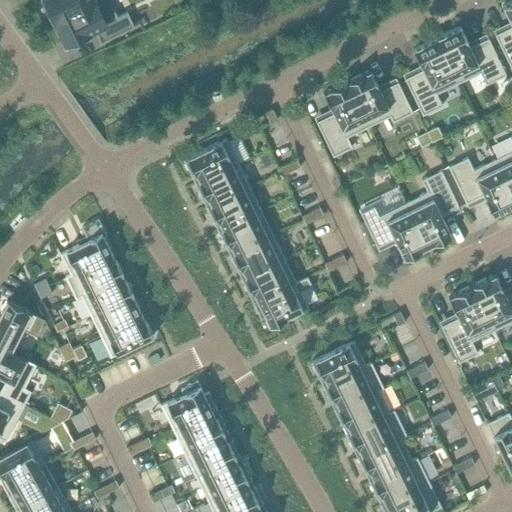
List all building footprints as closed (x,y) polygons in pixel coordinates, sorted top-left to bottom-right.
[(40,0),(50,21),(95,0),(40,0)] [(95,0),(50,21),(57,36),(61,34),(66,43),(88,33),(95,30),(101,43),(134,27),(127,12),(117,17),(109,0),(95,0)] [(511,1),(502,6),(511,25),(511,26),(495,34),(511,69),(511,1)] [(488,38),(470,47),(460,27),(436,38),(458,83),(480,72),(486,84),(506,75),(488,38)] [(405,78),(422,115),(442,106),(436,93),(458,83),(436,38),(413,49),(423,70),(405,78)] [(347,82),(369,127),(390,116),(393,122),(412,112),(398,82),(380,90),(370,70),(347,82)] [(347,82),(323,93),(333,113),(316,121),(333,156),(352,147),(347,137),(369,127),(347,82)] [(272,109),(265,112),(270,123),(277,119),(272,109)] [(438,127),(426,133),(432,143),(443,137),(438,127)] [(426,133),(416,139),(421,149),(432,143),(426,133)] [(511,135),(511,136),(511,138),(511,150),(495,159),(511,193),(511,135)] [(195,184),(238,163),(226,139),(183,160),(192,177),(196,175),(199,181),(195,183),(195,184)] [(467,157),(448,167),(466,203),(484,195),(493,215),(511,205),(511,193),(495,159),(473,170),(467,157)] [(297,159),(288,164),(291,171),(300,167),(297,159)] [(238,163),(195,184),(203,200),(207,198),(211,205),(206,207),(207,208),(212,205),(244,190),(250,187),(238,163)] [(288,164),(279,168),(282,175),(291,171),(288,164)] [(458,207),(441,170),(422,180),(428,192),(406,202),(428,247),(451,236),(441,216),(458,207)] [(212,205),(207,208),(215,224),(219,222),(222,229),(218,231),(218,232),(261,211),(250,187),(244,190),(212,206),(212,205)] [(394,238),(404,258),(428,247),(406,202),(379,216),(374,206),(360,213),(377,247),(394,238)] [(320,207),(311,212),(315,219),(324,215),(320,207)] [(261,211),(218,232),(226,248),(230,246),(234,252),(229,255),(230,255),(273,234),(261,211)] [(310,211),(302,216),(305,223),(314,219),(311,212),(310,211)] [(88,240),(60,253),(70,273),(71,274),(112,254),(103,235),(106,234),(98,219),(82,227),(88,240)] [(273,234),(230,255),(238,272),(242,270),(245,276),(241,278),(241,279),(284,258),(273,234)] [(70,273),(65,276),(76,298),(81,296),(81,295),(122,274),(123,275),(117,261),(116,261),(112,254),(71,274),(70,273)] [(343,254),(333,259),(337,267),(347,262),(343,254)] [(284,258),(241,279),(249,295),(254,293),(257,300),(252,302),(253,303),(296,282),(284,258)] [(333,259),(324,263),(328,271),(337,267),(333,259)] [(122,274),(81,295),(81,296),(91,315),(132,295),(132,296),(133,295),(126,281),(126,282),(123,275),(122,274)] [(511,290),(505,294),(495,274),(472,286),(493,330),(511,320),(511,290)] [(296,282),(253,303),(261,319),(265,317),(271,329),(271,330),(274,329),(277,329),(279,328),(282,327),(284,325),(286,323),(289,322),(286,317),(308,307),(301,292),(312,286),(307,276),(296,282)] [(45,278),(34,283),(37,291),(48,285),(45,278)] [(48,285),(37,291),(41,298),(52,293),(48,285)] [(477,353),(471,341),(493,330),(472,286),(448,297),(458,317),(441,325),(458,362),(477,353)] [(132,295),(91,315),(100,335),(142,315),(132,296),(132,295)] [(0,346),(10,352),(11,351),(23,326),(29,329),(37,334),(44,320),(36,316),(36,315),(7,299),(0,312),(0,346)] [(398,325),(405,322),(400,311),(393,315),(398,325)] [(142,315),(100,335),(111,357),(153,336),(146,322),(145,322),(142,315)] [(64,319),(53,324),(57,331),(68,326),(64,319)] [(354,341),(311,362),(319,379),(324,377),(325,380),(327,384),(322,386),(323,386),(371,363),(371,362),(366,365),(364,361),(354,341)] [(69,342),(58,347),(62,354),(72,349),(69,342)] [(0,376),(6,379),(0,391),(24,404),(31,391),(24,387),(36,364),(11,351),(10,352),(0,346),(0,376)] [(72,349),(62,354),(65,362),(76,356),(72,349)] [(424,362),(415,367),(419,374),(428,369),(424,362)] [(371,363),(323,386),(331,403),(335,401),(337,406),(338,407),(334,410),(383,387),(371,363)] [(415,367),(406,371),(410,378),(419,374),(415,367)] [(498,375),(491,378),(496,388),(503,384),(498,375)] [(484,382),(470,389),(475,400),(497,390),(496,388),(491,378),(484,382)] [(183,394),(161,404),(173,429),(212,410),(212,411),(217,409),(208,392),(204,394),(200,385),(198,381),(195,381),(192,382),(190,383),(187,384),(185,386),(183,387),(181,389),(183,394)] [(383,387),(334,410),(342,427),(347,425),(350,431),(346,433),(346,434),(394,410),(389,412),(378,390),(383,388),(383,387)] [(0,438),(5,441),(18,417),(45,431),(60,423),(24,404),(0,391),(0,438)] [(212,410),(173,429),(184,453),(223,434),(224,435),(228,433),(228,432),(220,415),(216,417),(212,411),(212,410)] [(394,410),(346,434),(354,450),(358,448),(361,455),(357,457),(357,458),(406,434),(394,410)] [(442,421),(451,417),(448,410),(438,414),(442,421)] [(511,421),(508,413),(486,423),(510,472),(511,471),(511,421)] [(442,421),(438,414),(429,419),(433,426),(442,421)] [(92,432),(81,437),(84,444),(95,439),(92,432)] [(223,434),(184,453),(196,476),(235,457),(236,458),(240,456),(231,439),(227,441),(224,435),(223,434)] [(406,434),(357,458),(365,474),(370,472),(373,479),(369,481),(417,458),(417,457),(412,460),(401,438),(406,435),(406,434)] [(81,437),(70,442),(73,450),(84,444),(81,437)] [(148,437),(137,442),(140,450),(151,444),(148,437)] [(32,438),(0,455),(0,477),(3,476),(7,483),(45,462),(32,438)] [(137,442),(126,447),(130,455),(140,450),(137,442)] [(235,457),(196,476),(208,500),(247,481),(247,482),(251,480),(252,480),(243,463),(239,465),(236,458),(235,457)] [(474,464),(471,457),(462,462),(465,469),(474,464)] [(417,458),(369,481),(377,498),(381,496),(384,503),(380,505),(429,481),(417,458)] [(7,493),(16,509),(58,485),(45,462),(7,483),(11,491),(7,493)] [(456,473),(465,469),(462,462),(452,466),(456,473)] [(115,480),(104,486),(108,493),(119,487),(115,480)] [(247,481),(208,500),(213,511),(243,511),(258,505),(259,506),(263,504),(255,486),(254,487),(250,489),(247,482),(247,481)] [(429,481),(380,505),(383,511),(429,511),(433,510),(441,507),(441,506),(429,481)] [(171,484),(160,489),(164,497),(174,492),(171,484)] [(58,485),(16,509),(17,511),(63,511),(71,508),(58,485)] [(104,486),(94,491),(97,498),(108,493),(104,486)] [(160,489),(149,495),(153,502),(164,497),(160,489)]
